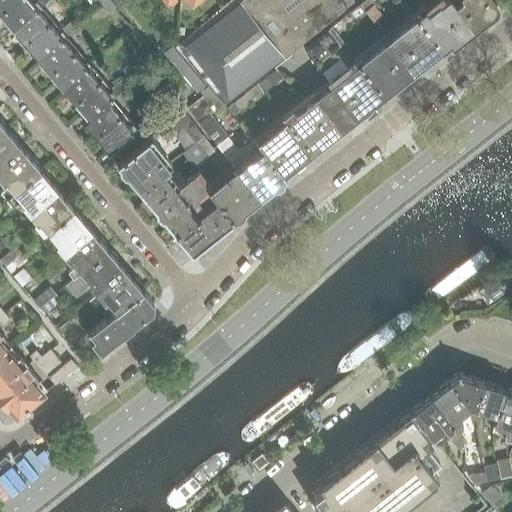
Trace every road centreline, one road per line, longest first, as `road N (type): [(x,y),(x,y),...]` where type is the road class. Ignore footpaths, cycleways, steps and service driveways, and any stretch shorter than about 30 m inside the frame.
road 1 (residential): [(511,31),(250,236),(199,300)]
road 2 (residential): [(233,511),(449,339),(479,332),(511,343)]
road 3 (residential): [(199,300),(0,68)]
road 4 (residential): [(199,300),(6,454)]
road 5 (unknown): [(388,128),(253,7)]
